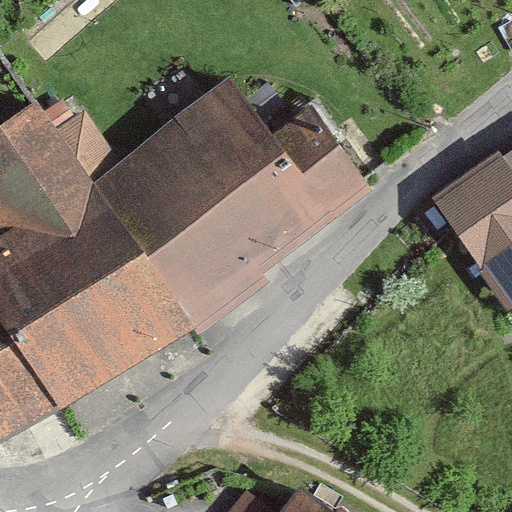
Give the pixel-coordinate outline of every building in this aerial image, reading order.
[(230,68),(99,174),(200,323),(373,181),(314,95),(279,122),(230,68)] [(0,230),(0,315),(66,403),(200,323),(99,174),(42,91),(0,119),(0,225),(2,229),(0,230)] [(511,141),(439,191),(511,306),(511,141)] [(0,440),(66,403),(0,315),(0,440)] [(268,511),(277,496),(247,480),(228,511),(268,511)] [(283,511),(347,511),(307,482),(283,511)]
